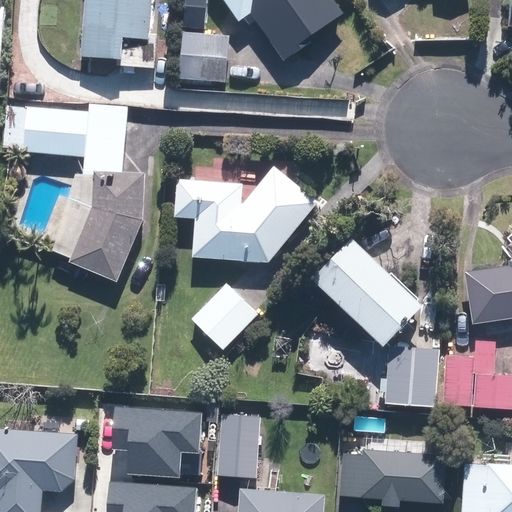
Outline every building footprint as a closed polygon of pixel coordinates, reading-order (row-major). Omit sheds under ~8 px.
[(150,0),(88,0),(84,55),(120,58),(120,63),(146,65),(150,0)] [(225,0),(240,21),(253,12),(281,53),(342,12),(333,0),(225,0)] [(184,33),(180,79),(224,82),(228,36),(184,33)] [(117,281),(144,220),(145,173),(124,172),(130,109),(91,106),(90,113),(8,106),(5,148),(86,154),(84,173),(95,174),(94,207),(71,261),(117,281)] [(194,256),(269,262),(318,202),(275,167),(246,203),(242,203),(243,183),(178,179),(176,216),(197,218),(194,256)] [(353,239),(315,278),(384,344),(421,305),(353,239)] [(511,264),(467,271),(475,323),(511,317),(511,264)] [(189,319),(192,282),(163,280),(161,317),(189,319)] [(194,317),(225,348),(257,317),(226,285),(194,317)] [(447,356),(444,404),(511,407),(511,376),(495,375),(497,343),(477,341),(476,358),(447,356)] [(437,349),(392,346),(388,401),(433,404),(437,349)] [(114,408),(111,448),(130,449),(129,473),(179,477),(181,451),(198,453),(201,414),(114,408)] [(256,473),(260,420),(227,418),(223,470),(256,473)] [(79,435),(0,428),(0,511),(42,511),(44,489),(63,490),(76,479),(79,435)] [(346,447),(342,494),(444,503),(448,456),(346,447)] [(464,511),(511,511),(511,464),(489,463),(489,464),(466,463),(463,511),(464,511)] [(108,484),(106,511),(193,511),(195,489),(108,484)] [(325,511),(327,494),(243,487),(240,511),(325,511)]
